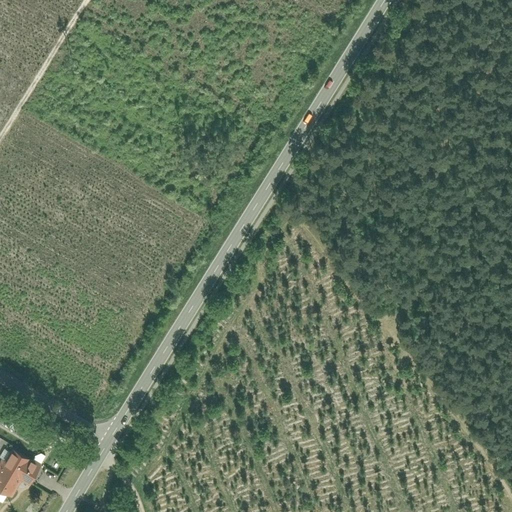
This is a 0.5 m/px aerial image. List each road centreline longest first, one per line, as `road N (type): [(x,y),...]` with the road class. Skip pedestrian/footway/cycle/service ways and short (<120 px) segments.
road 1 (secondary): [(111,435),(384,0)]
road 2 (track): [(0,138),(86,0)]
road 3 (residential): [(111,435),(0,374)]
